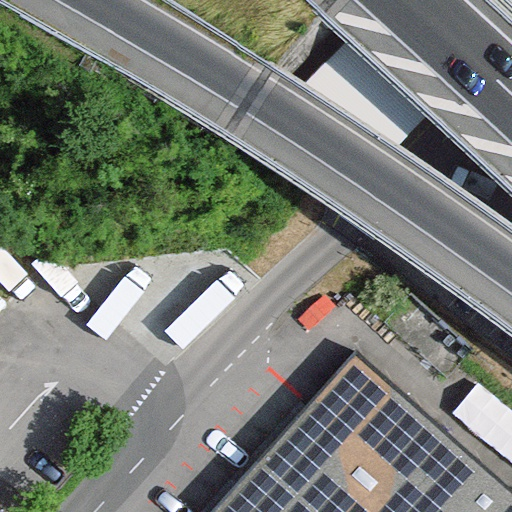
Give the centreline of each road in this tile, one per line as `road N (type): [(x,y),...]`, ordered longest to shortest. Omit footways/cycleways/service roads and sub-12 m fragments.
road 1 (motorway): [(94,0),(511,271)]
road 2 (motorway): [(408,0),(511,96)]
